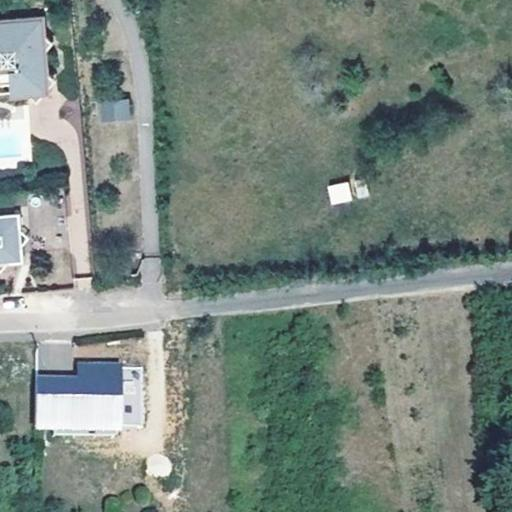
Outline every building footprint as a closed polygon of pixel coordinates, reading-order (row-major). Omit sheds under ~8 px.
[(0,42),(0,87),(41,83),(36,39),(0,42)] [(103,103),(105,117),(132,115),(130,100),(103,103)] [(329,204),(352,202),(350,182),(327,184),(329,204)] [(0,217),(0,265),(23,263),(21,244),(9,241),(8,233),(20,231),(19,216),(0,217)] [(21,244),(20,231),(8,233),(9,241),(21,244)] [(36,382),(35,427),(52,427),(114,427),(114,385),(119,385),(120,367),(80,366),(79,384),(36,382)] [(113,437),(114,427),(52,427),(52,436),(113,437)]
